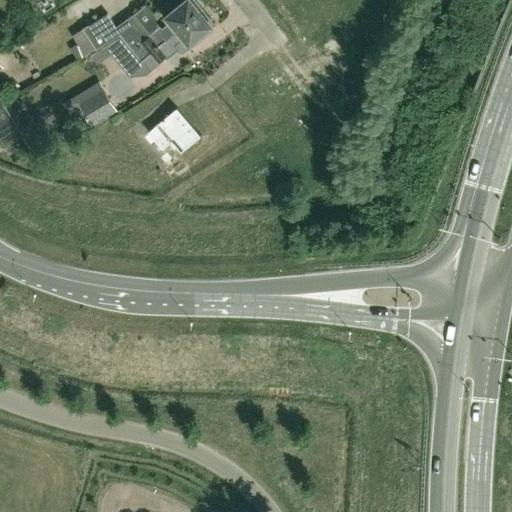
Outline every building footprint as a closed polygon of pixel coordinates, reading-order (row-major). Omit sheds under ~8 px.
[(96,47),(107,41),(125,66),(200,10),(201,10),(203,8),(196,0),(194,0),(193,1),(191,0),(184,0),(167,15),(172,20),(163,28),(161,26),(152,34),(135,14),(116,25),(108,12),(84,26),(96,47)] [(167,57),(177,49),(179,51),(183,51),(189,46),(190,42),(212,24),(208,19),(211,17),(203,8),(201,10),(200,10),(125,66),(130,73),(145,72),(159,61),(166,55),(167,57)] [(79,42),(71,47),(78,57),(79,56),(85,53),(79,42)] [(81,131),(91,125),(117,110),(100,80),(64,102),(81,131)] [(180,150),(200,133),(176,106),(148,130),(163,146),(171,139),(180,150)]
